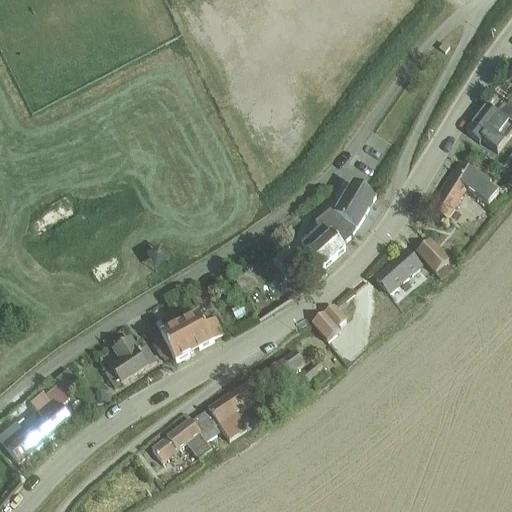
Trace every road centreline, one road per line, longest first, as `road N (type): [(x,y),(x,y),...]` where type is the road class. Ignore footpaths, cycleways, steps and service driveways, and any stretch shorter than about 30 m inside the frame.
road 1 (residential): [(472,7),(415,58),(362,136),(282,213),(87,343),(0,416)]
road 2 (tertiary): [(22,511),(101,434),(266,341)]
road 3 (unclassified): [(73,511),(172,421),(235,377),(266,341)]
road 4 (tertiary): [(266,341),(310,314),(385,239),(420,187)]
road 5 (residential): [(472,7),(412,146),(420,187)]
road 6 (tertiary): [(420,187),(511,49)]
